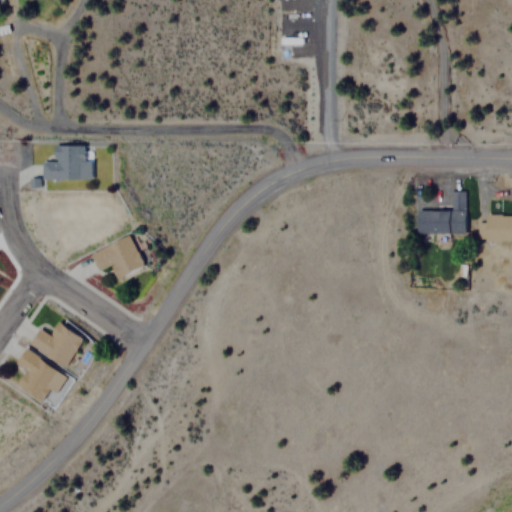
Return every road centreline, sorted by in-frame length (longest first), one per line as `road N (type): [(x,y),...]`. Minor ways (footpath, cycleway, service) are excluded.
road 1 (tertiary): [(0,508),(53,464),(212,239),(275,178),(334,160),(511,159)]
road 2 (residential): [(143,341),(41,272),(21,249),(10,224),(6,144)]
